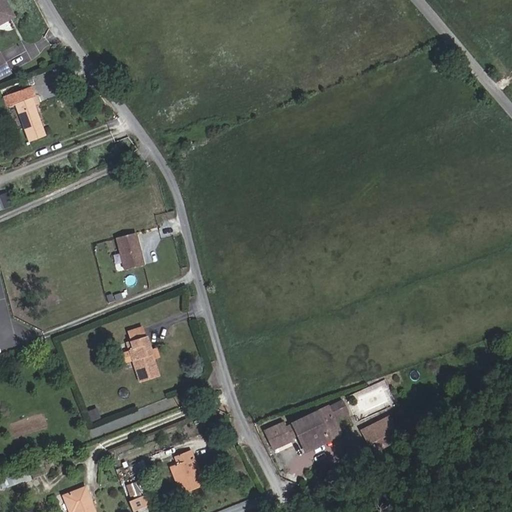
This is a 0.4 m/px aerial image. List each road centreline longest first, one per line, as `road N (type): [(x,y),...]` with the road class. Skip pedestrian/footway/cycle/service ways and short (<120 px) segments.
road 1 (unclassified): [(289,511),(234,409),(170,180),(43,0)]
road 2 (unclassified): [(511,102),(421,0)]
